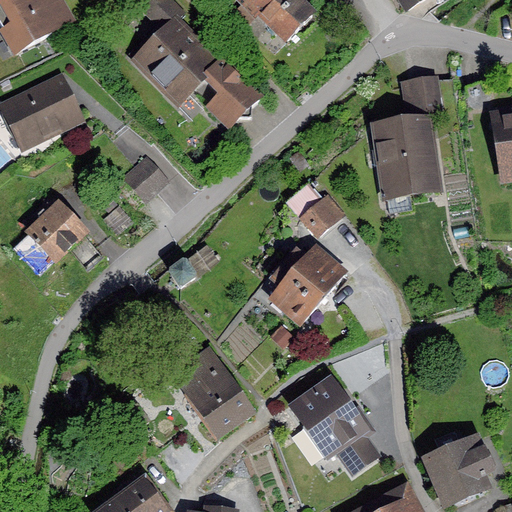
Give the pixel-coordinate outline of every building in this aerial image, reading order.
[(44,40),(73,23),(60,0),(12,0),(0,7),(0,25),(16,54),(44,40)] [(146,0),(168,24),(133,58),(166,92),(173,85),(186,98),(210,72),(218,79),(222,94),(209,106),(230,128),(239,121),(252,121),(252,109),(261,101),(221,62),(217,65),(204,52),(199,57),(192,51),(198,46),(182,30),(178,34),(172,27),(185,14),(171,0),(146,0)] [(249,3),(288,42),(313,17),(295,0),(241,0),(247,5),(249,3)] [(400,0),(408,11),(425,0),(400,0)] [(60,82),(5,108),(24,147),(79,121),(60,82)] [(440,118),(434,82),(410,86),(415,116),(427,114),(428,120),(440,118)] [(511,120),(495,123),(503,178),(511,176),(511,120)] [(388,201),(390,215),(412,212),(410,196),(439,192),(432,143),(424,144),(421,122),(375,129),(386,201),(388,201)] [(137,170),(156,192),(168,183),(148,160),(137,170)] [(125,180),(145,202),(156,192),(137,170),(125,180)] [(304,218),(320,238),(329,230),(329,229),(342,218),(326,200),(304,218)] [(60,207),(24,238),(57,276),(93,245),(60,207)] [(20,253),(45,280),(53,274),(27,246),(20,253)] [(273,300),(287,313),(330,263),(316,251),(307,261),(297,253),(273,282),(282,290),(273,300)] [(287,313),(302,325),(345,276),(330,263),(287,313)] [(181,289),(195,279),(185,264),(170,275),(181,289)] [(272,338),(283,349),(293,338),(282,328),(272,338)] [(178,379),(220,437),(254,413),(213,354),(178,379)] [(365,431),(332,383),(294,410),(307,429),(300,434),(319,461),(332,453),(333,454),(337,451),(353,474),(378,457),(361,434),(365,431)] [(428,463),(447,507),(487,489),(482,477),(492,473),(478,441),(428,463)] [(107,511),(167,511),(154,494),(157,492),(149,481),(125,498),(122,494),(109,504),(112,509),(107,511)]
